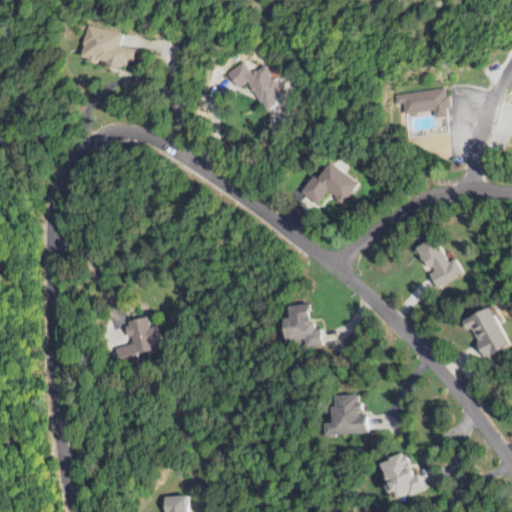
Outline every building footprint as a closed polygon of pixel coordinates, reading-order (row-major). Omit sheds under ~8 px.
[(121,32),(86,25),(80,56),(128,66),(130,59),(137,60),(139,49),(118,45),(121,32)] [(230,71),(242,87),(253,79),(274,111),(294,97),(278,74),(279,73),(271,62),(255,73),(246,60),(230,71)] [(438,110),(438,117),(453,115),(450,87),(395,94),(396,103),(405,102),(406,114),(438,110)] [(321,178),(316,175),(305,192),(324,204),(331,192),(350,203),(363,181),(331,162),(321,178)] [(470,272),(462,258),(456,261),(444,237),(425,247),(438,271),(435,273),(443,287),(470,272)] [(297,305),(298,317),(294,317),(297,343),(310,342),(311,347),(332,345),(330,327),(321,328),(318,303),(297,305)] [(511,349),(511,346),(501,309),(476,316),(487,356),(511,349)] [(153,326),(152,317),(133,319),(137,352),(158,350),(156,339),(163,339),(161,324),(153,326)] [(375,432),(373,413),(368,414),(366,393),(342,396),(345,422),(334,423),(336,436),(375,432)] [(427,489),(413,452),(388,461),(398,490),(401,489),(404,497),(427,489)]
